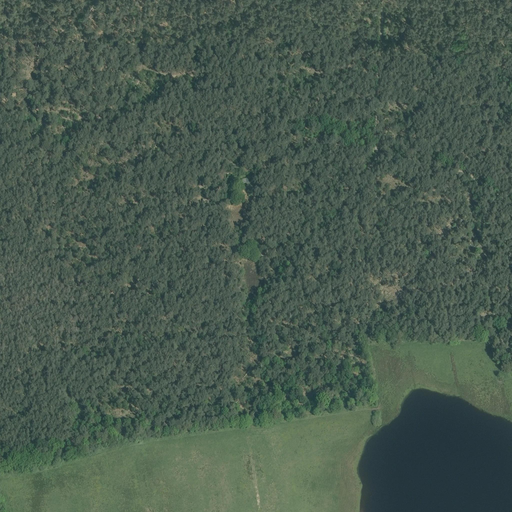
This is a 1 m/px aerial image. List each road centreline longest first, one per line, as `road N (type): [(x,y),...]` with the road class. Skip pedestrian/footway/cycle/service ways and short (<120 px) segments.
road 1 (track): [(378,91),(254,81),(227,13),(199,17),(137,0)]
road 2 (track): [(511,200),(453,169),(380,156)]
